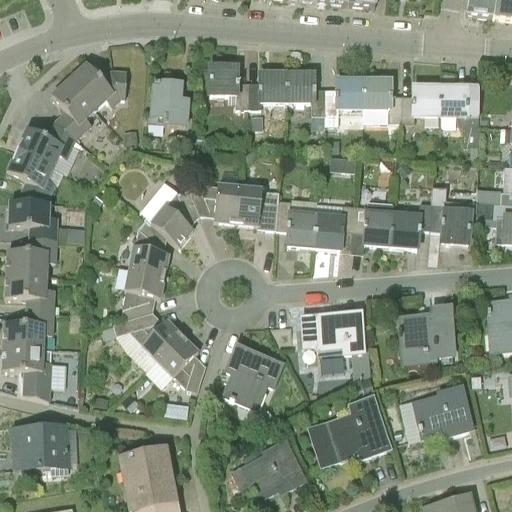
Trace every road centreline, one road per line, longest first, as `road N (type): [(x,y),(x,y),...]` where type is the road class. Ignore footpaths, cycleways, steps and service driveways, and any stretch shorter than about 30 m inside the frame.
road 1 (residential): [(71,36),(170,22),(448,43)]
road 2 (residential): [(259,297),(511,278)]
road 3 (residential): [(357,511),(511,467)]
road 4 (residential): [(259,297),(253,279),(237,270),(218,272),(206,286),(205,304),(225,323),(244,320),(257,306)]
